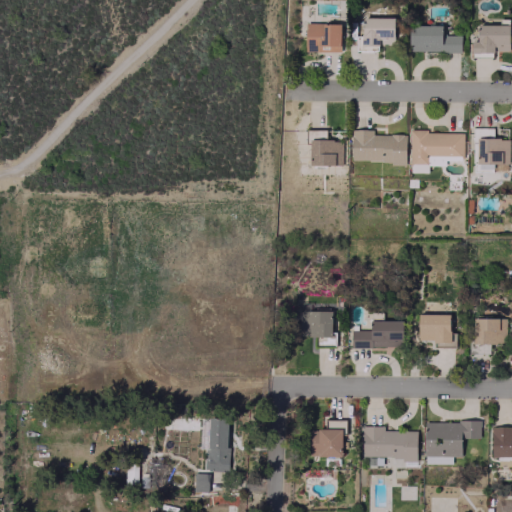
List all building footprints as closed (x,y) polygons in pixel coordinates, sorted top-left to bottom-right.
[(393,17),(359,17),(359,49),(378,49),(378,42),(393,42),(393,17)] [(340,23),(305,23),(305,51),(339,51),(340,23)] [(441,24),(408,25),(409,51),(460,51),(460,34),(441,35),(441,24)] [(508,51),(508,24),(476,24),(476,56),(494,56),(494,51),(508,51)] [(325,129),(309,130),(310,165),(342,165),(342,140),(325,140),(325,129)] [(406,134),(372,133),(372,129),(352,129),(351,161),(405,162),(406,134)] [(463,131),(410,131),(409,164),(412,164),(412,171),(427,172),(427,164),(445,165),(445,159),(463,159),(463,131)] [(331,310),(298,309),(298,336),(330,336),(331,310)] [(448,313),(417,314),(418,339),(434,339),(434,347),(454,346),(454,332),(449,332),(448,313)] [(505,343),(505,318),(473,317),(472,343),(505,343)] [(402,320),(369,319),(369,329),(351,329),(350,346),(401,347),(402,320)] [(228,418),(207,417),(205,470),(227,470),(228,418)] [(310,455),(340,456),(341,433),(343,433),(343,420),(326,420),(325,429),(311,428),(310,455)] [(479,421),(424,420),(423,463),(451,463),(451,456),(460,456),(460,437),(479,438),(479,421)] [(416,430),(382,430),(382,425),(362,425),(361,457),(416,458),(416,430)] [(511,428),(511,427),(491,426),(491,456),(511,455),(511,428)] [(194,490),(207,491),(208,473),(194,472),(194,490)]
